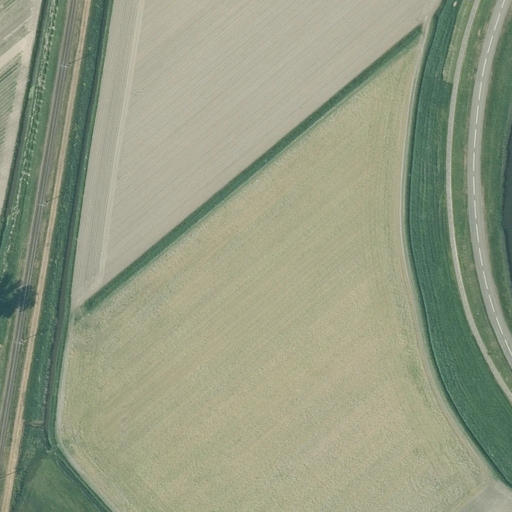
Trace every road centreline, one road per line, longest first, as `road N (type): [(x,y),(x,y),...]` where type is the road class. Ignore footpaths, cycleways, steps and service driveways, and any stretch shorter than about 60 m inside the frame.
road 1 (track): [(4,511),(87,0)]
road 2 (tertiary): [(505,0),(483,71),(473,170),(485,282),(511,356)]
